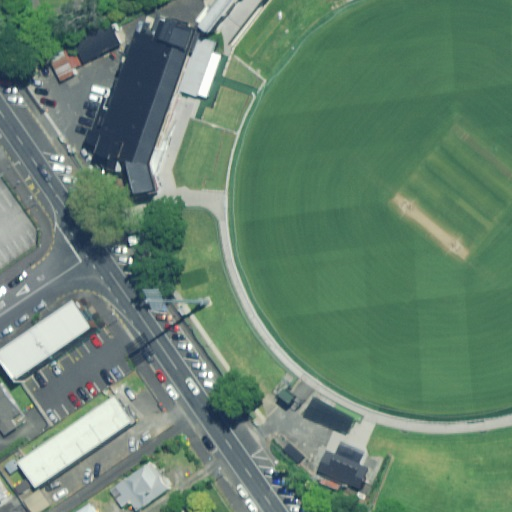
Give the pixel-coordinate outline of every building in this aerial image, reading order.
[(210,0),(203,8),(214,17),(205,28),(218,39),(251,0),(210,0)] [(204,30),(159,15),(154,29),(141,25),(115,101),(104,97),(88,143),(134,161),(142,197),(162,192),(157,165),(182,91),(197,96),(215,42),(201,37),(204,30)] [(126,331),(94,285),(0,348),(0,357),(28,397),(126,331)] [(12,427),(8,421),(17,415),(0,390),(0,432),(1,434),(12,427)] [(114,402),(19,466),(35,490),(130,425),(114,402)] [(371,468),(328,450),(320,470),(362,488),(371,468)] [(147,465),(114,487),(120,496),(114,500),(119,507),(125,503),(131,511),(134,511),(165,491),(147,465)] [(32,511),(44,504),(35,490),(23,498),(31,511),(32,511)]
